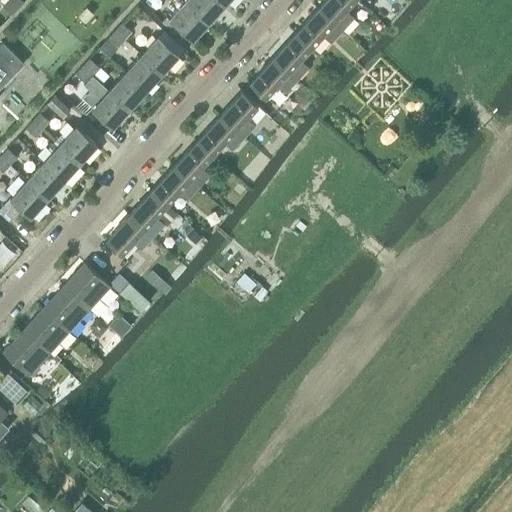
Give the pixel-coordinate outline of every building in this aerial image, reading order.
[(18,8),(9,0),(7,0),(3,4),(2,5),(12,14),(18,8)] [(209,21),(186,0),(185,0),(168,18),(192,39),(209,21)] [(186,0),(209,21),(225,3),(221,0),(186,0)] [(325,0),(318,8),(342,30),(354,17),(345,9),(352,0),(325,0)] [(318,8),(296,31),(311,45),(322,34),(331,42),(342,30),(318,8)] [(124,38),(141,54),(162,72),(178,54),(158,35),(149,45),(132,30),(122,22),(115,30),(124,38)] [(117,46),(124,38),(115,30),(108,38),(117,46)] [(296,31),(273,57),(297,79),(308,66),(299,58),(311,45),(296,31)] [(0,86),(24,63),(3,41),(0,43),(0,86)] [(141,54),(125,71),(146,90),(162,72),(141,54)] [(90,57),(82,66),(91,74),(99,66),(90,57)] [(297,79),(273,57),(250,82),(265,96),(276,83),(285,91),(297,79)] [(91,74),(82,66),(75,73),(85,82),(91,74)] [(100,67),(94,74),(102,82),(108,75),(100,67)] [(125,71),(109,89),(129,108),(146,90),(125,71)] [(129,108),(109,89),(92,107),(113,126),(129,108)] [(243,90),(219,115),(244,137),(255,124),(246,116),(258,103),(243,90)] [(71,110),(55,95),(47,104),(63,118),(71,110)] [(442,96),(437,101),(447,110),(452,105),(442,96)] [(441,106),(429,106),(429,118),(441,118),(441,106)] [(40,111),(33,119),(43,128),(49,120),(40,111)] [(219,115),(197,139),(212,153),(223,141),(232,149),(244,137),(219,115)] [(43,128),(33,119),(26,127),(35,136),(43,128)] [(96,144),(76,125),(67,135),(63,132),(56,139),(80,162),(96,144)] [(80,162),(56,139),(49,147),(53,150),(43,160),(64,180),(80,162)] [(197,139),(174,164),(198,186),(210,173),(201,165),(212,153),(197,139)] [(8,147),(1,155),(10,163),(17,156),(8,147)] [(10,163),(1,155),(0,155),(0,169),(2,171),(10,163)] [(43,160),(27,178),(47,197),(64,180),(43,160)] [(174,164),(151,189),(166,203),(177,191),(186,199),(198,186),(174,164)] [(19,187),(10,197),(30,216),(47,197),(27,178),(19,187)] [(151,189),(129,214),(152,236),(164,223),(155,215),(166,203),(151,189)] [(152,236),(129,214),(106,239),(120,253),(132,240),(141,248),(152,236)] [(192,228),(187,233),(194,240),(200,234),(192,228)] [(85,262),(64,284),(89,308),(110,285),(85,262)] [(148,277),(159,288),(165,282),(154,271),(148,277)] [(243,273),(236,281),(249,292),(255,284),(243,273)] [(129,281),(119,292),(139,311),(150,300),(129,281)] [(64,284),(44,307),(69,330),(89,308),(64,284)] [(262,286),(254,296),(260,300),(268,291),(262,286)] [(44,307),(23,329),(49,352),(69,330),(44,307)] [(118,314),(109,324),(121,335),(131,325),(118,314)] [(97,321),(91,328),(99,335),(105,328),(97,321)] [(49,352),(23,329),(3,351),(28,374),(49,352)] [(4,372),(0,376),(0,388),(16,403),(26,392),(4,372)] [(31,394),(22,404),(33,414),(42,404),(31,394)] [(70,447),(61,458),(76,470),(85,458),(70,447)] [(92,511),(82,503),(74,511),(92,511)]
